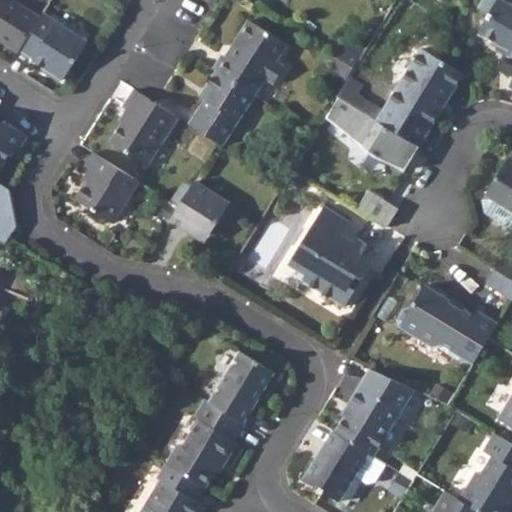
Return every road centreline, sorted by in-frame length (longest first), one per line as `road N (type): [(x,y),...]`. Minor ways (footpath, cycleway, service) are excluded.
road 1 (residential): [(67,128),(30,187),(37,226),(107,274),(213,299),(309,361),(311,390),(270,465),(269,489)]
road 2 (residential): [(151,0),(67,128)]
road 3 (residential): [(511,127),(474,132),(442,180),(434,219)]
